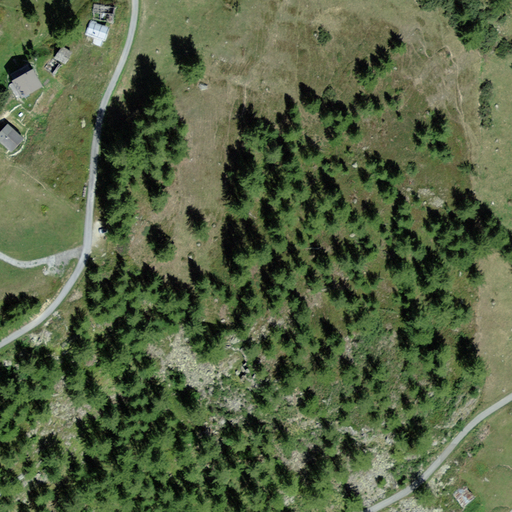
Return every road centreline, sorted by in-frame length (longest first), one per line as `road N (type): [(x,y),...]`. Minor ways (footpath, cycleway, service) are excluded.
road 1 (residential): [(0,343),(44,315),(82,261),(98,127),(128,45),(134,0)]
road 2 (residential): [(511,396),(470,425),(418,482),(367,511)]
